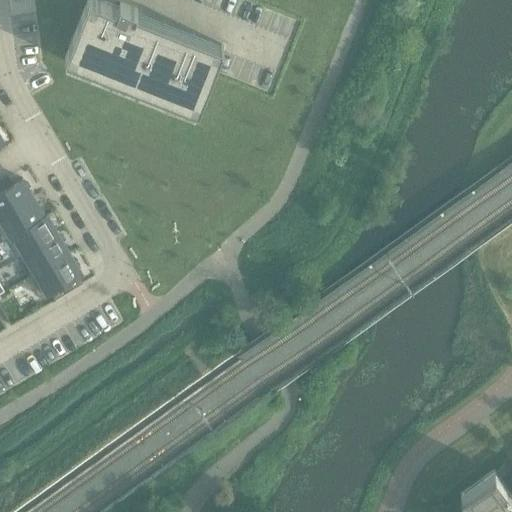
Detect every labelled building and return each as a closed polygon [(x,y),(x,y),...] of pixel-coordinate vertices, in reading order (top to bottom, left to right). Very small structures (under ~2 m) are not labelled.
[(97,0),(87,0),(65,58),(198,110),(220,54),(134,20),(138,9),(120,2),(118,8),(97,0)] [(0,192),(0,218),(34,198),(23,179),(0,192)] [(34,198),(0,218),(0,235),(4,242),(48,216),(47,215),(45,216),(34,198)] [(17,259),(59,234),(48,216),(4,242),(6,241),(17,259)] [(59,234),(17,259),(17,260),(21,257),(31,274),(27,277),(28,278),(70,253),(59,234)] [(70,253),(28,278),(39,297),(50,291),(55,299),(83,283),(78,274),(81,272),(70,253)] [(511,511),(511,496),(494,472),(483,480),(488,486),(470,498),(479,511),(511,511)]
